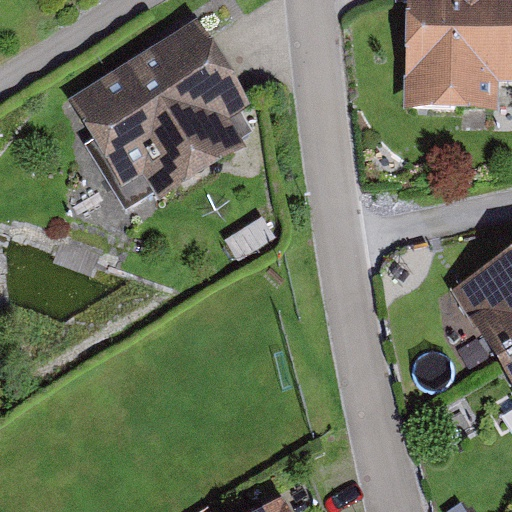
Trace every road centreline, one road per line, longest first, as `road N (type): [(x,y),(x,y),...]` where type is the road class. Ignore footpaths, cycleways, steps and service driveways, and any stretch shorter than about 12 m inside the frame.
road 1 (residential): [(314,0),(338,248),(397,511)]
road 2 (residential): [(141,0),(0,84)]
